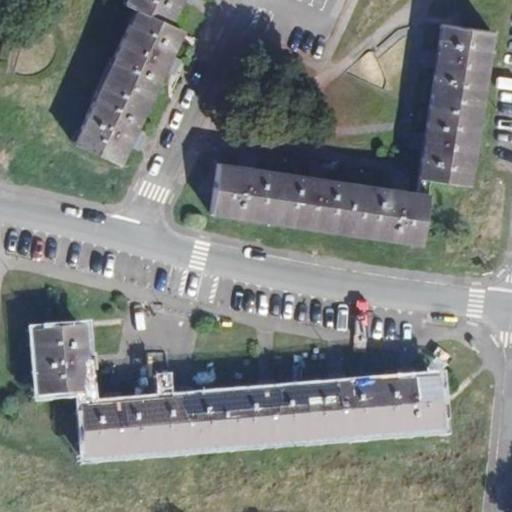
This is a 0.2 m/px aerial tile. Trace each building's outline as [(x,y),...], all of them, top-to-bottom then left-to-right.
[(109,163),(116,147),(124,131),(155,67),(161,53),(171,28),(158,20),(167,0),(118,0),(118,1),(129,8),(65,139),(109,163)] [(303,172),(251,166),(234,164),(211,161),(204,211),(409,240),(418,179),(458,184),(479,24),(433,18),(429,24),(428,45),(426,60),(416,126),(414,146),(410,186),(398,184),(385,183),(322,175),(303,172)] [(426,60),(428,45),(417,45),(415,58),(426,60)] [(161,53),(155,67),(166,72),(172,60),(161,53)] [(414,146),(416,126),(405,126),(403,145),(414,146)] [(124,131),(116,147),(130,154),(138,137),(124,131)] [(234,164),(251,166),(251,156),(235,154),(234,164)] [(304,162),(303,172),(322,175),(322,163),(304,162)] [(387,171),(385,183),(398,184),(400,173),(387,171)] [(123,403),(106,404),(86,405),(82,363),(81,349),(79,327),(27,331),(31,394),(71,393),(75,457),(434,430),(428,379),(415,380),(399,381),(345,385),(332,386),(272,391),(259,392),(190,397),(172,399),(123,403)] [(81,349),(82,363),(92,362),(90,349),(81,349)] [(399,381),(415,380),(413,369),(397,371),(399,381)] [(331,376),(332,386),(345,385),(345,375),(331,376)] [(257,382),(259,392),(272,391),(271,381),(257,382)] [(171,388),(172,399),(190,397),(188,386),(171,388)] [(105,392),(106,404),(123,403),(122,390),(105,392)]
